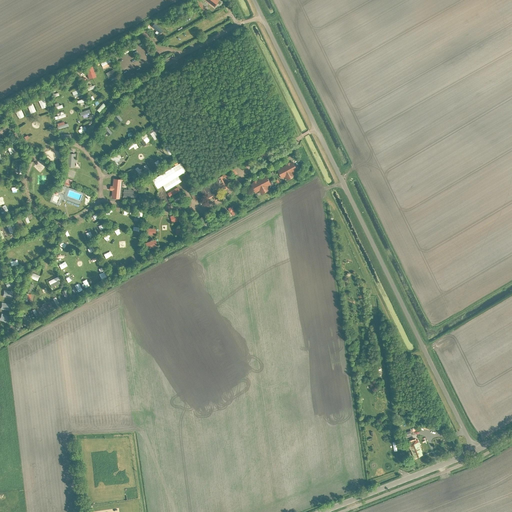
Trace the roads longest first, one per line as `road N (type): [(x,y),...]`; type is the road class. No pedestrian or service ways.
road 1 (unclassified): [(474,451),(253,0)]
road 2 (secondary): [(322,511),(474,451)]
